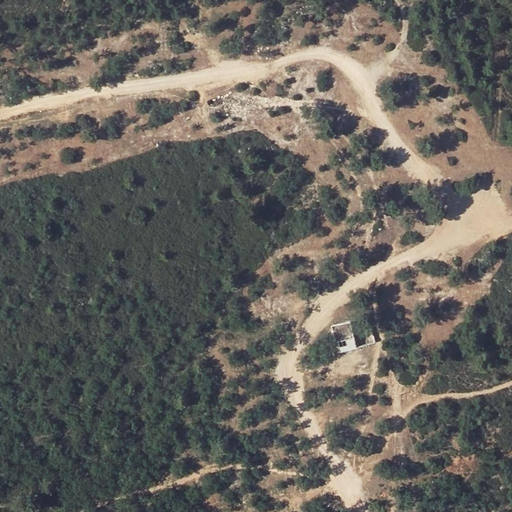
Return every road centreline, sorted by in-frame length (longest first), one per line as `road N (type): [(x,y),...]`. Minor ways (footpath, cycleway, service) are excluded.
road 1 (track): [(0,112),(294,56),(350,63),(394,140),(447,194),(452,219),(438,244),(330,293),(285,367)]
road 2 (track): [(285,367),(292,395),(362,511)]
